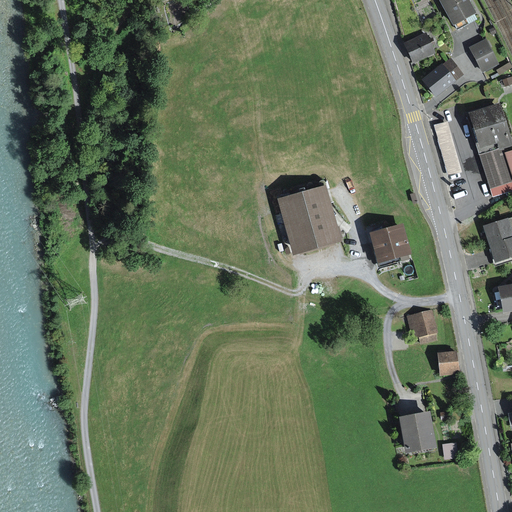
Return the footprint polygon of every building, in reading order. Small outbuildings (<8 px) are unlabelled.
[(465,0),(442,0),(439,2),(457,30),(476,18),(465,0)] [(405,44),(412,65),(440,56),(433,35),(405,44)] [(470,51),(481,73),(498,65),(488,43),(470,51)] [(420,81),(436,97),(453,81),(437,64),(420,81)] [(511,141),(499,103),(466,114),(494,196),(511,190),(511,141)] [(448,176),(461,172),(447,121),(434,125),(448,176)] [(279,200),(293,257),(341,245),(327,188),(279,200)] [(511,219),(486,227),(496,260),(511,255),(511,219)] [(369,234),(378,266),(410,257),(402,226),(369,234)] [(511,286),(500,289),(504,308),(511,307),(511,286)] [(413,317),(418,340),(441,336),(436,312),(413,317)] [(437,354),(439,377),(459,375),(457,352),(437,354)] [(405,457),(435,451),(428,415),(398,420),(405,457)] [(444,443),(446,461),(458,460),(456,442),(444,443)]
